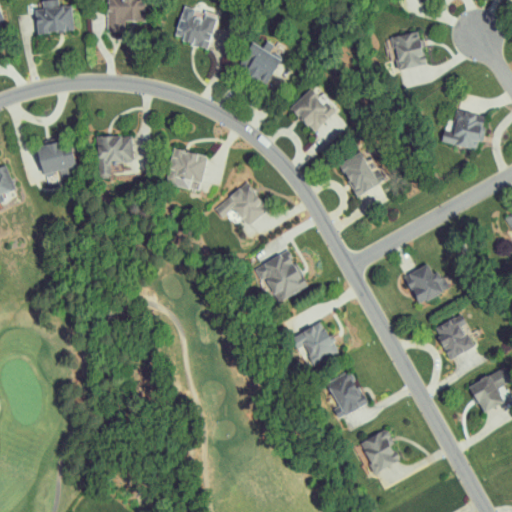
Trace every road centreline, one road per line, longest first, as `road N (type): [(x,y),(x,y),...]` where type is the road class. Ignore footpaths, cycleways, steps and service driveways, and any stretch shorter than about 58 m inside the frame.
road 1 (residential): [(490,511),(290,160),(217,102),(119,74)]
road 2 (residential): [(352,259),(511,166)]
